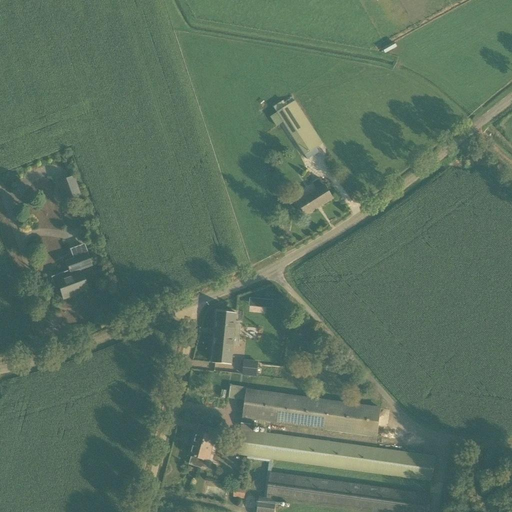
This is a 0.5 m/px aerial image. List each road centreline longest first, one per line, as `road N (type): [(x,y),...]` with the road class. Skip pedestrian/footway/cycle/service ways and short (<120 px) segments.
road 1 (unclassified): [(511,447),(411,428),(323,333),(273,264)]
road 2 (unclassified): [(273,264),(340,233),(511,102)]
road 3 (unclassified): [(142,511),(198,304)]
road 4 (unclassified): [(0,377),(198,304)]
